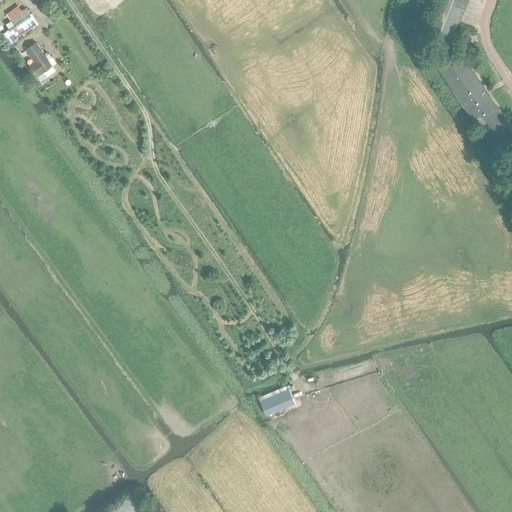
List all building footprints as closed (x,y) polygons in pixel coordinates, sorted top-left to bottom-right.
[(465,0),(437,0),(427,28),(451,38),(465,0)] [(36,42),(26,49),(35,61),(30,65),(37,75),(44,71),(47,76),(55,70),(52,65),(48,59),(51,56),(48,52),(45,55),(36,42)] [(511,137),(511,128),(490,95),(460,51),(438,66),(494,149),(511,137)] [(283,388),(260,398),(267,416),(296,404),(291,390),(285,392),(283,388)] [(129,511),(142,503),(135,493),(108,511),(129,511)]
